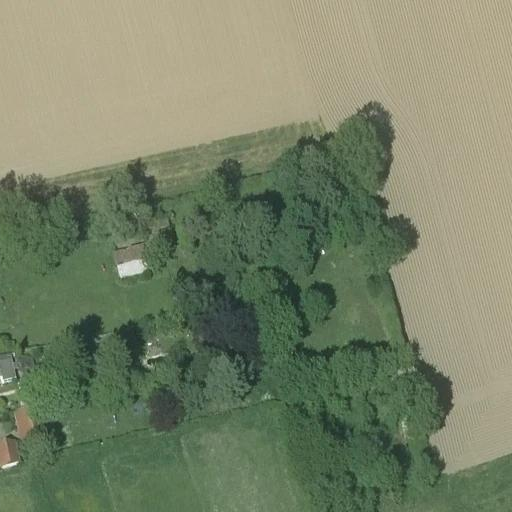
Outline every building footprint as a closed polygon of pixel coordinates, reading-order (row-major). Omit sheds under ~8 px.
[(173,233),(160,232),(165,259),(177,255),(173,233)] [(150,256),(120,263),(128,287),(155,282),(150,256)] [(249,333),(252,352),(266,349),(263,329),(249,333)] [(44,365),(26,370),(30,387),(48,383),(44,365)] [(53,419),(23,427),(31,457),(61,450),(53,419)] [(14,444),(0,447),(0,471),(20,466),(14,444)]
